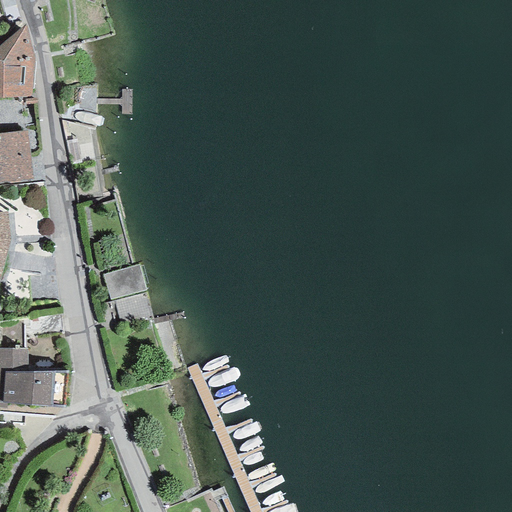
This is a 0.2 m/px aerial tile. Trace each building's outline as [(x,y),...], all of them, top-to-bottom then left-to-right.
[(0,45),(0,97),(29,97),(34,58),(25,25),(0,45)] [(0,184),(33,181),(27,131),(0,133),(0,184)] [(0,212),(0,277),(9,245),(7,211),(0,212)] [(138,264),(103,274),(110,299),(145,290),(138,264)] [(27,348),(0,348),(0,402),(65,407),(68,372),(28,372),(27,348)]
